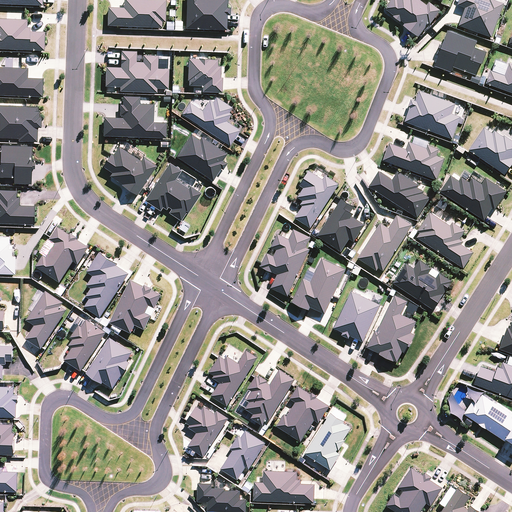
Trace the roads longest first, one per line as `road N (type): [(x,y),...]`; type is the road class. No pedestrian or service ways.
road 1 (residential): [(199,277),(88,202),(78,187),(78,0)]
road 2 (residential): [(91,511),(86,498),(46,478),(45,413),(59,399),(117,419)]
road 3 (residential): [(391,401),(221,291)]
road 4 (residential): [(356,33),(385,47),(390,64),(364,137),(346,149),(311,139)]
road 5 (residential): [(311,139),(288,152),(221,291)]
road 6 (residential): [(199,277),(267,139),(269,115)]
road 7 (residential): [(221,291),(157,424),(156,450)]
road 8 (residential): [(417,396),(511,251)]
road 9 (residential): [(117,419),(136,409),(199,277)]
road 10 (residential): [(269,115),(254,80),(258,15),(276,2),(312,14)]
